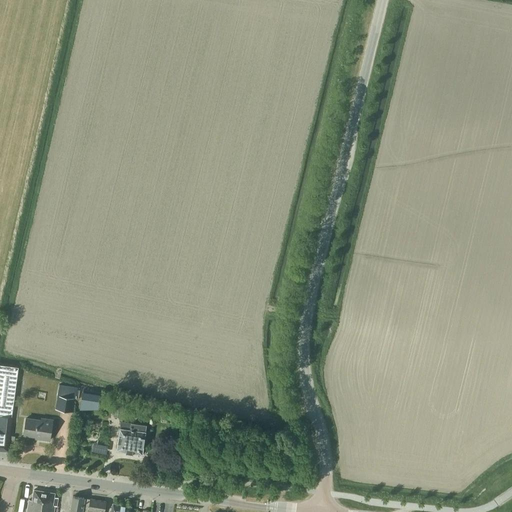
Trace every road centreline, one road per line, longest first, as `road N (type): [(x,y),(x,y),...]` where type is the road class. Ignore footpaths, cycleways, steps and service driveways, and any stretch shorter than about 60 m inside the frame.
road 1 (unclassified): [(323,511),(325,465),(305,379),(305,319),(382,0)]
road 2 (secondary): [(321,511),(13,471)]
